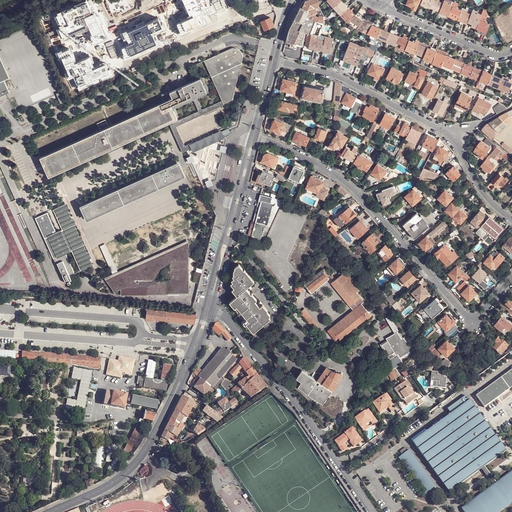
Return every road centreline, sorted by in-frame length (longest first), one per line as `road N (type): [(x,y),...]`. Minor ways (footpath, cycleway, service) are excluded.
road 1 (residential): [(254,136),(357,190),(472,323),(511,280)]
road 2 (unknown): [(0,154),(59,285),(211,305)]
road 3 (tertiary): [(53,511),(114,483),(142,455),(211,305)]
road 4 (residential): [(211,305),(300,408),(371,511)]
road 5 (residential): [(448,135),(334,73),(273,60)]
road 6 (tertiary): [(211,305),(254,136)]
road 7 (unknown): [(153,68),(11,130),(0,142)]
road 8 (residential): [(511,50),(491,54),(379,6)]
